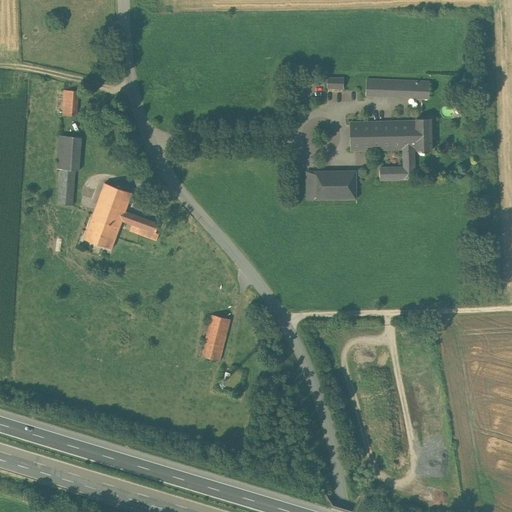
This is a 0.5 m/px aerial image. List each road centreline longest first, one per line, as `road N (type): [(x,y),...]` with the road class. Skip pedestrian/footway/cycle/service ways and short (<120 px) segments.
road 1 (unclassified): [(124,0),(146,129),(168,173),(281,316),(326,421),(341,511)]
road 2 (motorway): [(283,511),(0,427)]
road 3 (motorway): [(0,451),(204,511)]
road 4 (track): [(136,94),(0,65)]
